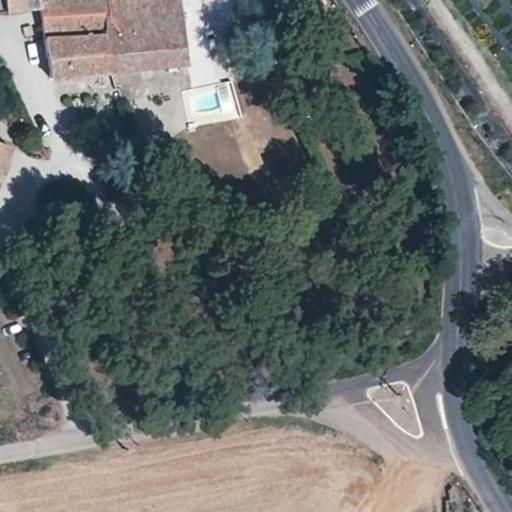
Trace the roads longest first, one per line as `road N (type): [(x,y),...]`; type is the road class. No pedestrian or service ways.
road 1 (tertiary): [(485,274),(469,169),(445,114),(360,0)]
road 2 (track): [(260,396),(0,445)]
road 3 (residential): [(476,385),(383,373),(260,396)]
road 4 (tertiary): [(501,511),(478,431),(476,385)]
